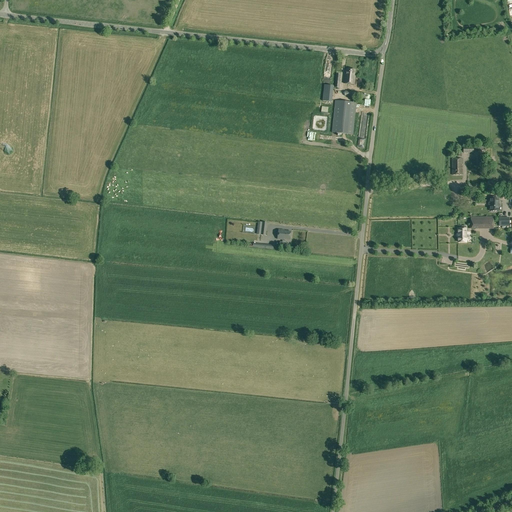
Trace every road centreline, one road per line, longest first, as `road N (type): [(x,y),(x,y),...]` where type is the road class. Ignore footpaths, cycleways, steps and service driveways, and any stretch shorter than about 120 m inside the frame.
road 1 (unclassified): [(332,511),(383,52)]
road 2 (unclassified): [(0,14),(383,52)]
